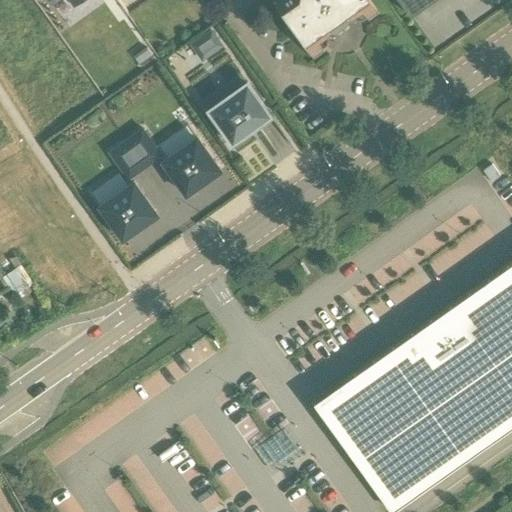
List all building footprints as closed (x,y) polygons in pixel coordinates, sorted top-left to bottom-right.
[(275,0),(272,2),(313,59),(324,52),(322,49),(325,46),(328,32),(336,33),(346,26),(347,18),(361,21),(378,13),(368,0),(275,0)] [(398,0),(407,12),(424,0),(398,0)] [(270,116),(246,82),(207,110),(232,144),(270,116)] [(199,142),(165,166),(185,194),(219,170),(199,142)] [(122,239),(156,214),(133,182),(99,206),(122,239)] [(0,273),(0,280),(3,279),(13,296),(34,284),(24,266),(21,267),(15,257),(9,261),(13,270),(5,275),(0,273)] [(511,264),(313,405),(391,511),(392,511),(511,426),(511,264)] [(0,301),(12,320),(23,313),(10,293),(0,299),(0,301)]
